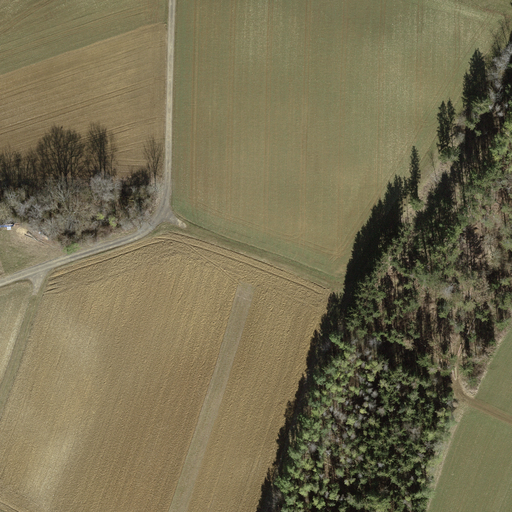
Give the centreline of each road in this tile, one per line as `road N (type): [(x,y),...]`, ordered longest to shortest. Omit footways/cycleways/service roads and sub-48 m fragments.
road 1 (track): [(0,279),(157,222),(166,210),(173,0)]
road 2 (track): [(166,210),(187,224),(354,278),(336,326)]
road 3 (track): [(43,263),(0,388)]
